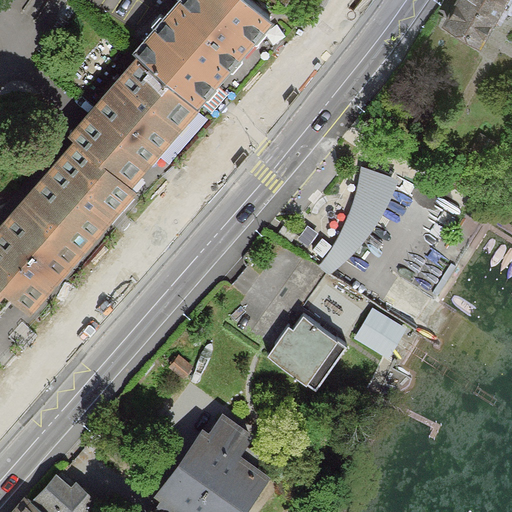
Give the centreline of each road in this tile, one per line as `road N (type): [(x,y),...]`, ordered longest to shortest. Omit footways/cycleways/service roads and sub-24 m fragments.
road 1 (primary): [(0,486),(413,0)]
road 2 (primary): [(362,0),(241,153),(0,427)]
